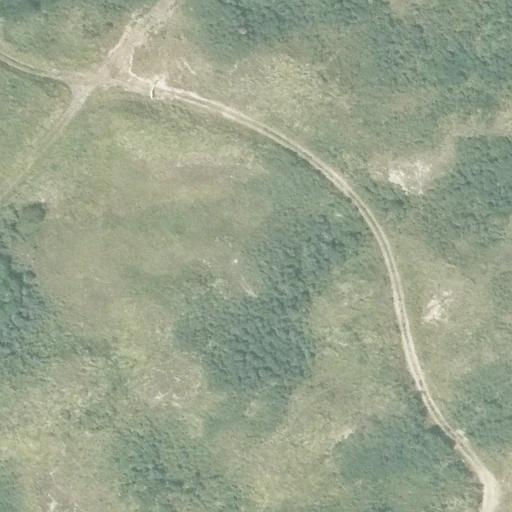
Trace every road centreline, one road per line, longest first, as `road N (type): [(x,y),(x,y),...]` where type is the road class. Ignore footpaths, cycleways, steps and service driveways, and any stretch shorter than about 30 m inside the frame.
road 1 (track): [(482,511),(489,486),(412,367),(372,218),(314,148),(82,80)]
road 2 (track): [(0,185),(82,80)]
